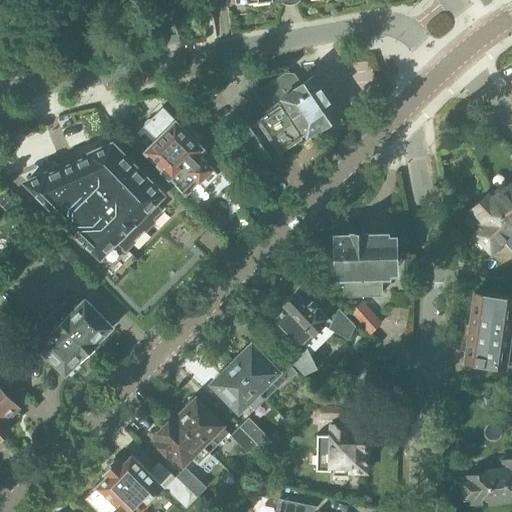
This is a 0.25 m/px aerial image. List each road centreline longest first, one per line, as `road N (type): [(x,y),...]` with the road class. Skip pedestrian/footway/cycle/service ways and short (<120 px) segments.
road 1 (tertiary): [(0,502),(393,118)]
road 2 (residential): [(0,94),(373,24),(405,33),(445,67)]
road 3 (residential): [(413,511),(423,199),(412,141),(393,118)]
